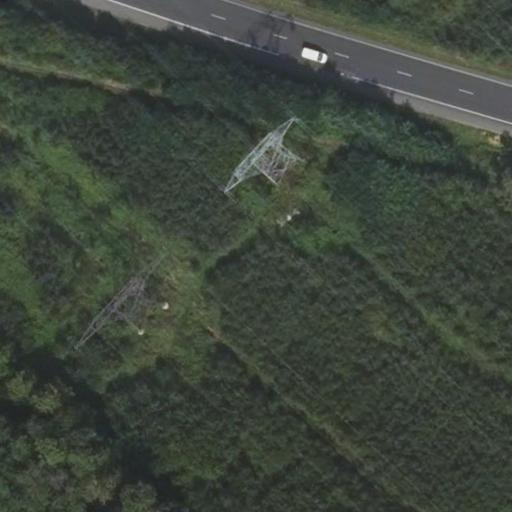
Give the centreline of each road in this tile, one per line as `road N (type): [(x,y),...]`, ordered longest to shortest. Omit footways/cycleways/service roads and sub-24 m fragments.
road 1 (track): [(0,70),(307,132),(511,186)]
road 2 (trunk): [(170,0),(511,105)]
